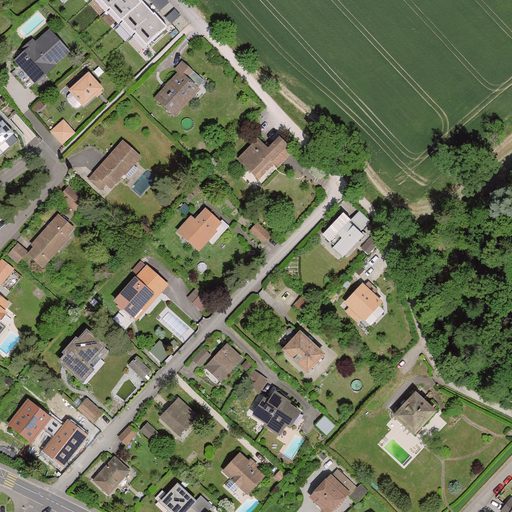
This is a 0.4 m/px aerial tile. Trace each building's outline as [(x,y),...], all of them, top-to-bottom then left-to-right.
[(91,0),(100,9),(110,0),(91,0)] [(28,53),(17,63),(37,84),(70,54),(51,32),(37,45),(34,42),(25,50),(28,53)] [(138,51),(145,47),(137,34),(130,38),(138,51)] [(205,81),(182,61),(175,69),(178,72),(154,98),(175,117),(201,89),(199,87),(205,81)] [(91,76),(72,94),(86,109),(105,92),(91,76)] [(64,122),(52,133),(63,145),(75,134),(64,122)] [(268,148),(259,139),(239,158),(259,178),(276,161),(279,165),(294,150),(280,136),(268,148)] [(140,157),(123,142),(89,179),(100,189),(105,184),(110,188),(123,174),(129,179),(138,169),(133,165),(140,157)] [(69,187),(61,197),(76,210),(84,200),(69,187)] [(221,223),(206,209),(195,220),(191,217),(178,231),(199,251),(209,241),(213,244),(229,226),(223,220),(221,223)] [(344,214),(323,236),(334,248),(333,249),(343,259),(363,237),(360,234),(371,222),(360,212),(351,221),(344,214)] [(75,229),(58,215),(31,245),(34,248),(28,255),(43,268),(70,238),(68,236),(75,229)] [(258,222),(252,231),(266,242),(273,233),(258,222)] [(18,244),(8,255),(17,263),(26,252),(18,244)] [(2,261),(0,262),(0,284),(13,269),(2,261)] [(167,284),(147,266),(115,301),(135,319),(167,284)] [(375,292),(365,283),(346,304),(365,322),(383,302),(374,294),(375,292)] [(9,304),(0,296),(0,335),(12,320),(2,312),(9,304)] [(201,308),(206,304),(201,297),(195,301),(201,308)] [(107,351),(86,333),(77,343),(75,341),(64,354),(66,356),(60,363),(82,381),(92,369),(107,351)] [(325,355),(301,333),(284,351),(308,374),(325,355)] [(160,340),(151,349),(162,361),(172,351),(160,340)] [(244,359),(228,344),(204,368),(221,384),(244,359)] [(195,358),(202,365),(213,352),(205,346),(195,358)] [(136,359),(129,366),(143,379),(150,371),(136,359)] [(269,380),(253,370),(244,385),(259,395),(269,380)] [(264,428),(267,429),(286,399),(276,392),(270,402),(264,398),(252,417),(265,425),(264,428)] [(438,413),(418,395),(396,418),(416,436),(438,413)] [(293,403),(286,399),(267,429),(280,438),(286,428),(291,431),(302,413),(291,406),(293,403)] [(53,419),(30,400),(10,425),(33,444),(53,419)] [(92,423),(102,414),(87,400),(78,409),(92,423)] [(196,416),(179,400),(161,419),(179,435),(196,416)] [(91,424),(80,414),(69,426),(80,436),(91,424)] [(336,427),(325,417),(316,426),(328,437),(336,427)] [(148,424),(142,431),(154,442),(160,436),(148,424)] [(137,434),(130,427),(119,438),(127,445),(137,434)] [(239,455),(224,472),(232,480),(226,487),(233,494),(240,487),(248,494),(264,477),(255,470),(258,467),(251,461),(249,464),(239,455)] [(130,472),(115,458),(95,481),(110,495),(130,472)] [(331,476),(329,474),(310,495),(327,511),(328,511),(346,492),(357,502),(367,491),(360,483),(357,487),(338,469),(331,476)] [(178,482),(160,501),(171,511),(186,511),(198,501),(178,482)] [(503,511),(511,511),(511,499),(510,498),(500,510),(503,511)]
